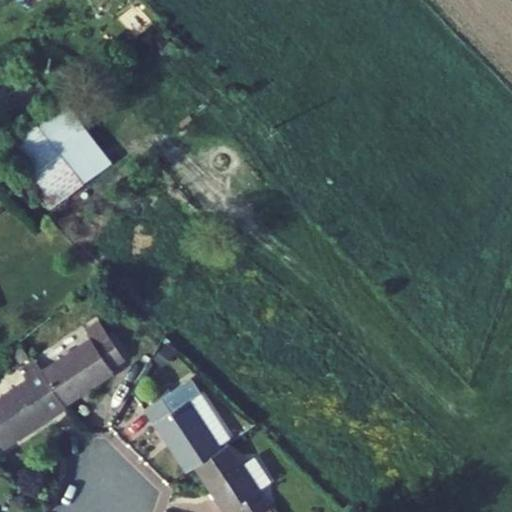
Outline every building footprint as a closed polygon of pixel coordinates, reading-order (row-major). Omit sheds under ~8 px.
[(67,97),(8,139),(54,202),(112,161),(67,97)] [(13,367),(35,402),(84,372),(82,369),(97,359),(80,332),(64,342),(62,337),(13,367)] [(13,367),(6,358),(0,361),(0,423),(35,402),(13,367)] [(111,411),(153,474),(164,466),(188,450),(155,401),(166,394),(157,380),(111,411)] [(188,450),(164,466),(193,511),(234,511),(242,507),(231,490),(243,482),(226,457),(214,465),(199,443),(188,450)] [(300,511),(293,503),(280,511),(300,511)]
